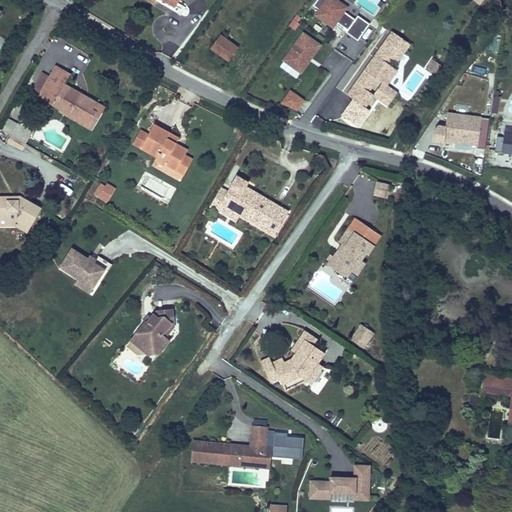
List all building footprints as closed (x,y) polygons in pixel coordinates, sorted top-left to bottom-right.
[(159,0),(173,8),(178,0),(159,0)] [(354,19),(344,12),(348,7),(337,0),(315,0),(312,5),(317,9),(313,15),(332,29),(337,23),(336,25),(343,30),(344,28),(347,30),(345,32),(357,41),(369,24),(357,15),(354,19)] [(296,15),(292,19),(297,23),(301,18),(296,15)] [(297,23),(292,19),(288,26),(295,31),(299,24),(297,23)] [(300,74),(321,45),(302,31),(281,61),(300,74)] [(387,86),(397,71),(388,65),(392,60),(397,64),(410,45),(391,31),(376,52),(379,54),(375,59),(373,57),(363,71),(377,81),(381,83),(373,95),(374,96),(373,97),(387,107),(397,93),(387,86)] [(220,34),(209,49),(228,62),(238,47),(220,34)] [(327,59),(337,65),(342,56),(333,50),(327,59)] [(443,67),(431,59),(424,70),(436,78),(443,67)] [(93,109),(96,102),(65,84),(70,73),(54,65),(48,76),(37,96),(50,106),(58,110),(70,116),(71,114),(76,117),(74,121),(87,129),(97,111),(93,109)] [(369,93),(377,81),(363,71),(355,83),(369,93)] [(37,96),(48,76),(41,72),(30,92),(37,96)] [(373,95),(369,93),(355,83),(346,95),(365,108),(373,97),(374,96),(373,95)] [(304,100),(289,89),(279,104),(297,111),(304,100)] [(498,96),(493,95),(490,113),(498,114),(500,96),(498,96)] [(104,107),(96,102),(93,109),(97,111),(87,129),(91,131),(104,107)] [(70,116),(58,110),(57,112),(74,121),(76,117),(71,114),(70,116)] [(481,118),(482,117),(447,113),(445,127),(437,126),(432,132),(431,143),(443,145),(443,144),(452,145),(452,144),(477,147),(476,148),(485,150),(489,119),(481,118)] [(31,132),(7,118),(3,126),(13,132),(26,139),(31,132)] [(187,149),(175,142),(166,138),(169,132),(153,124),(148,134),(140,130),(131,145),(155,158),(153,161),(154,161),(151,166),(172,177),(184,154),(187,149)] [(20,151),(26,139),(13,132),(6,143),(20,151)] [(178,137),(169,132),(166,138),(175,142),(178,137)] [(501,153),(511,154),(511,134),(504,133),(503,137),(496,136),(494,151),(501,152),(501,153)] [(184,154),(172,177),(180,182),(192,159),(184,154)] [(235,175),(226,191),(218,204),(239,217),(265,232),(267,227),(276,233),(289,211),(251,189),(249,193),(243,190),(246,186),(248,183),(235,175)] [(393,185),(377,181),(374,195),(389,199),(393,185)] [(97,197),(104,186),(100,183),(93,195),(97,197)] [(106,203),(115,188),(106,183),(104,186),(97,197),(106,203)] [(218,204),(226,191),(220,187),(208,207),(235,223),(239,217),(218,204)] [(0,196),(0,219),(9,219),(9,214),(16,213),(16,219),(30,227),(40,208),(19,196),(19,200),(13,200),(13,196),(0,196)] [(353,217),(337,242),(343,246),(342,247),(339,245),(332,256),(329,253),(322,263),(346,280),(351,272),(357,276),(365,264),(361,261),(365,255),(368,256),(375,246),(374,246),(381,236),(353,217)] [(9,219),(0,219),(0,227),(15,227),(26,233),(30,227),(16,219),(9,219)] [(267,227),(265,232),(274,237),(276,233),(267,227)] [(92,290),(109,264),(98,257),(96,260),(94,263),(87,258),(70,247),(57,268),(76,280),(92,290)] [(92,290),(76,280),(73,285),(89,295),(92,290)] [(162,335),(173,322),(172,309),(154,310),(146,321),(144,321),(133,335),(138,339),(139,350),(156,350),(165,339),(166,338),(162,335)] [(166,338),(174,327),(173,322),(162,335),(166,338)] [(358,340),(366,329),(360,324),(352,336),(358,340)] [(364,349),(374,334),(366,329),(358,340),(352,336),(349,340),(364,349)] [(289,351),(294,353),(303,339),(313,345),(317,339),(303,330),(289,351)] [(139,350),(138,339),(133,335),(128,341),(139,350)] [(158,355),(169,342),(165,339),(156,350),(139,350),(146,356),(158,355)] [(272,367),(282,386),(299,378),(305,382),(325,354),(313,345),(303,339),(294,353),(289,360),(272,367)] [(511,378),(483,375),(481,388),(511,392),(511,378)] [(299,378),(282,386),(285,392),(305,382),(299,378)] [(511,392),(481,388),(480,395),(510,399),(507,427),(511,427),(511,392)] [(468,407),(478,408),(480,395),(470,394),(468,407)] [(385,417),(373,419),(374,430),(386,428),(385,417)] [(249,445),(192,440),(190,463),(270,470),(271,447),(266,447),(268,427),(250,425),(249,445)] [(369,502),(370,465),(353,465),(352,478),(328,477),(328,481),(309,481),(308,500),(330,500),(330,495),(352,495),(352,501),(369,502)]
